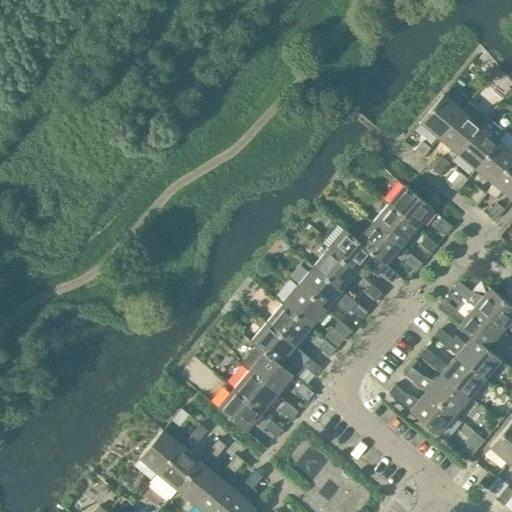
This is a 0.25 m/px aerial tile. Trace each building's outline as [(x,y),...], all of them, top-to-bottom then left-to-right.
[(419,121),(439,137),(462,109),(443,93),(419,121)] [(439,137),(457,152),(480,124),(462,109),(439,137)] [(476,168),(499,140),(505,133),(486,117),(480,124),(457,152),(476,168)] [(494,183),(511,161),(511,150),(499,140),(476,168),(494,183)] [(413,152),(421,158),(430,147),(423,141),(413,152)] [(432,167),(439,174),(449,162),(441,156),(432,167)] [(502,190),(511,198),(511,161),(494,183),(487,191),(495,198),(502,190)] [(450,183),(458,189),(467,178),(459,171),(450,183)] [(388,203),(416,226),(432,207),(404,184),(388,203)] [(468,198),(476,205),(485,193),(478,187),(468,198)] [(487,214),(494,220),(504,209),(496,202),(487,214)] [(372,221),(400,245),(416,226),(388,203),(372,221)] [(435,224),(446,234),(452,226),(441,216),(435,224)] [(357,240),(371,253),(384,264),(400,245),(372,221),(357,239),(357,240)] [(357,240),(357,239),(344,228),(328,247),(356,271),(362,263),(378,276),(380,273),(380,272),(386,265),(384,264),(371,253),(357,240)] [(419,243),(431,252),(437,244),(426,235),(419,243)] [(313,266),(341,289),(356,271),(328,247),(313,266)] [(404,261),(415,270),(422,263),(410,253),(404,261)] [(380,272),(380,273),(391,282),(398,274),(386,264),(386,265),(380,272)] [(297,284),(325,308),(341,289),(313,266),(297,284)] [(473,306),(502,329),(511,316),(511,305),(489,287),(482,295),(470,290),(458,280),(452,288),(473,306)] [(364,290),(376,300),(382,292),(371,283),(364,290)] [(281,303),(310,326),(325,308),(297,284),(281,303)] [(437,306),(448,316),(454,308),(443,299),(437,306)] [(349,309),(360,318),(367,311),(355,301),(349,309)] [(266,321),(294,345),(310,326),(281,303),(266,321)] [(487,347),(495,353),(510,335),(502,329),(473,306),(457,325),(471,336),(471,335),(486,348),(487,347)] [(333,328),(345,337),(351,330),(340,320),(333,328)] [(279,363),(279,362),(294,345),(266,321),(250,340),(255,344),(263,352),(264,351),(279,363)] [(456,354),(484,377),(500,358),(495,353),(487,347),(486,348),(471,335),(471,336),(465,343),(455,334),(452,338),(441,328),(434,336),(456,354)] [(318,346),(329,356),(336,348),(324,339),(318,346)] [(249,369),(277,393),(293,373),(279,362),(279,363),(264,351),(263,352),(255,344),(240,362),(249,369)] [(419,354),(440,372),(469,396),(484,377),(456,354),(447,365),(425,347),(423,350),(419,354)] [(302,365),(314,374),(320,367),(309,357),(302,365)] [(404,373),(425,391),(453,414),(469,396),(440,372),(434,380),(421,375),(410,365),(404,373)] [(233,388),(261,411),(277,393),(249,369),(233,388)] [(296,390),(307,400),(313,392),(302,383),(296,390)] [(409,410),(437,433),(453,414),(425,391),(419,398),(406,393),(395,383),(388,391),(410,409),(409,410)] [(217,407),(245,430),(261,411),(233,388),(217,407)] [(280,409),(292,418),(298,411),(287,401),(280,409)] [(171,419),(179,426),(189,414),(181,408),(171,419)] [(511,418),(489,446),(508,462),(511,457),(511,418)] [(265,427),(276,437),(283,429),(271,420),(265,427)] [(190,435),(197,441),(207,430),(199,423),(190,435)] [(158,473),(181,445),(162,429),(139,456),(158,473)] [(208,450),(216,456),(225,445),(218,439),(208,450)] [(168,497),(176,488),(200,460),(181,445),(158,473),(150,482),(168,497)] [(227,465),(234,472),(244,460),(236,454),(227,465)] [(176,488),(195,503),(218,475),(200,460),(176,488)] [(255,469),(245,481),(253,487),(262,476),(255,469)] [(479,482),(486,488),(496,476),(488,470),(479,482)] [(195,503),(204,511),(218,511),(237,491),(218,475),(195,503)] [(218,511),(251,511),(256,507),(248,500),(256,490),(253,487),(245,481),(237,491),(218,511)] [(497,497),(505,503),(511,494),(511,489),(507,486),(497,497)]
